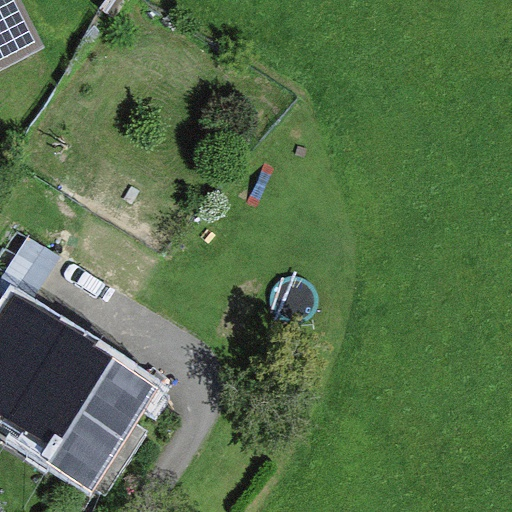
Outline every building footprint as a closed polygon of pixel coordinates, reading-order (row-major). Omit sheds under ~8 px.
[(0,0),(0,72),(37,54),(9,0),(0,0)] [(142,65),(195,88),(206,62),(153,39),(142,65)] [(93,148),(144,64),(113,46),(63,130),(93,148)] [(50,210),(86,229),(114,175),(101,168),(87,195),(64,183),(50,210)] [(219,233),(228,248),(251,233),(242,219),(219,233)] [(30,300),(64,259),(44,243),(10,283),(30,300)] [(123,421),(140,394),(7,310),(0,320),(0,407),(34,428),(24,444),(104,494),(143,433),(123,421)]
